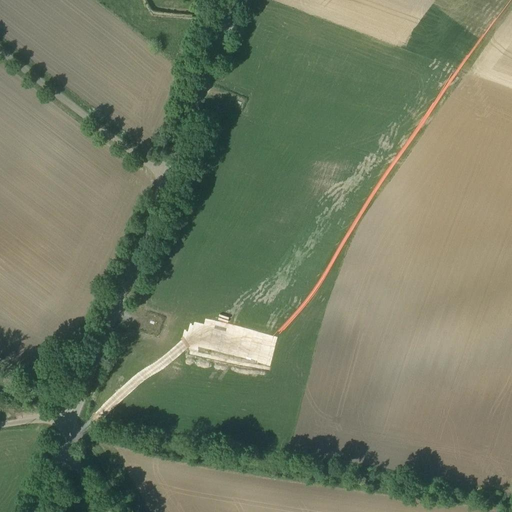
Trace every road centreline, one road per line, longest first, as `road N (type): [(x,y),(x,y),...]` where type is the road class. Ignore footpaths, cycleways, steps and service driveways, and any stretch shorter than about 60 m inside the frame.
road 1 (unclassified): [(167,180),(68,438)]
road 2 (unclassified): [(0,51),(167,180)]
road 3 (unclassified): [(241,0),(167,180)]
